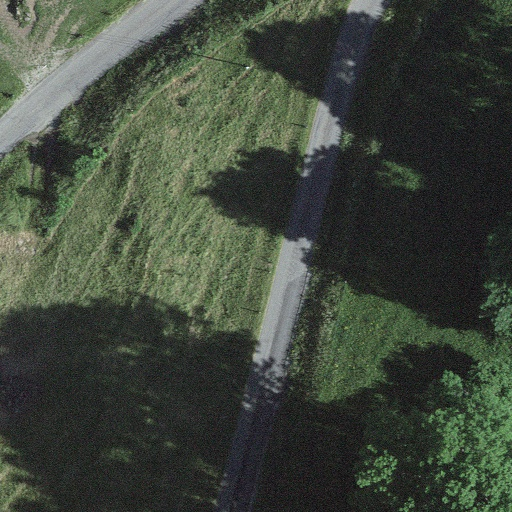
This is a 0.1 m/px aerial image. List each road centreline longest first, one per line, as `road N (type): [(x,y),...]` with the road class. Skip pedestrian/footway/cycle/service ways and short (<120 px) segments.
road 1 (unclassified): [(237,511),(358,76),(387,0)]
road 2 (unclassified): [(197,0),(0,158)]
